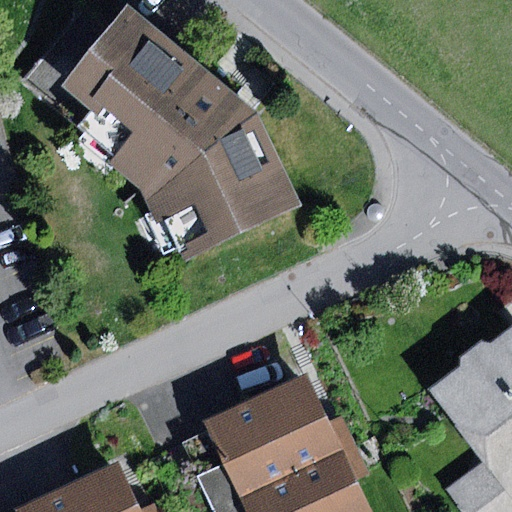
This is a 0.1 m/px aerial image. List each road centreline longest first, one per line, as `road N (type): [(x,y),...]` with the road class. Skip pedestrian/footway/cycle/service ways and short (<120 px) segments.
road 1 (residential): [(484,179),(448,216),(389,249),(0,427)]
road 2 (residential): [(255,0),(484,179)]
